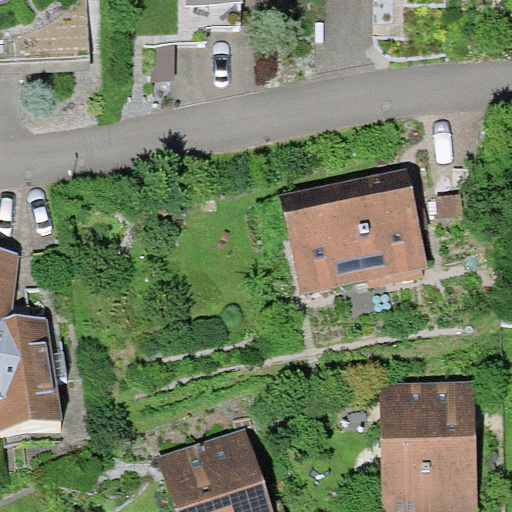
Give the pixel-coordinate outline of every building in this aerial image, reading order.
[(280,196),(301,293),(369,278),(422,267),(428,266),(407,169),(280,196)] [(463,216),(461,194),(436,196),(438,219),(463,216)] [(0,420),(1,429),(64,417),(57,377),(53,353),(47,317),(11,314),(18,253),(0,250),(0,420)] [(424,277),(422,267),(369,278),(371,288),(424,277)] [(53,353),(57,377),(68,375),(65,352),(53,353)] [(477,511),(474,380),(378,382),(381,511),(477,511)] [(159,458),(176,511),(287,511),(284,500),(271,504),(247,430),(159,458)]
